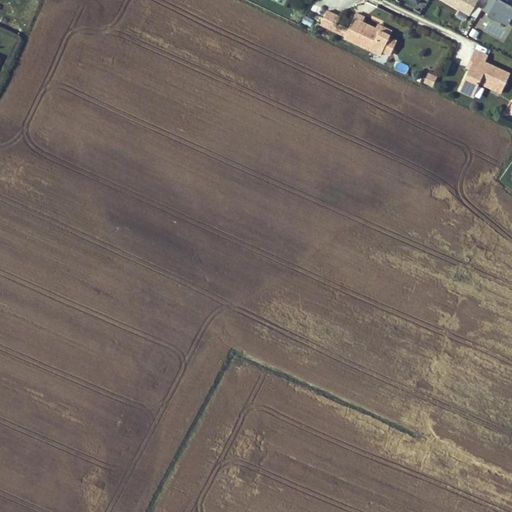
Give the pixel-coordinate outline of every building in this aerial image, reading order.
[(478,0),(448,0),(471,13),(478,0)] [(497,0),(498,0),(496,0),(486,0),(482,8),(511,26),(511,24),(511,3),(506,0),(497,0)] [(340,17),(327,10),(321,24),(334,30),(337,24),(340,17)] [(458,11),(455,18),(463,22),(467,16),(458,11)] [(390,34),(376,28),(363,22),(365,17),(356,13),(348,29),(345,36),(344,38),(381,55),(383,51),(390,54),(396,41),(389,37),(390,35),(390,34)] [(348,29),(337,24),(334,30),(345,36),(348,29)] [(390,34),(392,30),(378,24),(376,28),(390,34)] [(485,61),(487,55),(475,50),(472,56),(485,61)] [(510,73),(485,61),(472,56),(469,63),(472,65),(460,90),(473,96),(480,80),(502,90),(510,73)] [(396,63),(395,70),(407,72),(408,64),(396,63)] [(433,86),(437,77),(428,73),(424,82),(433,86)] [(502,90),(480,80),(479,82),(501,93),(502,90)]
